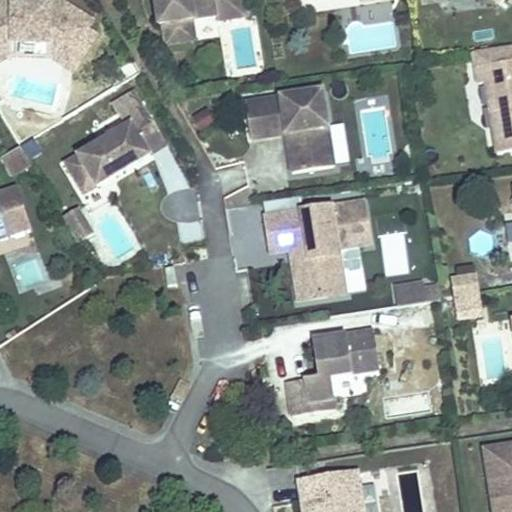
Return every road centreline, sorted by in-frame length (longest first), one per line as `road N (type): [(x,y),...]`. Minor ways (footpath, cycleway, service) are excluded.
road 1 (residential): [(170,469),(228,344),(207,170)]
road 2 (residential): [(0,400),(170,469)]
